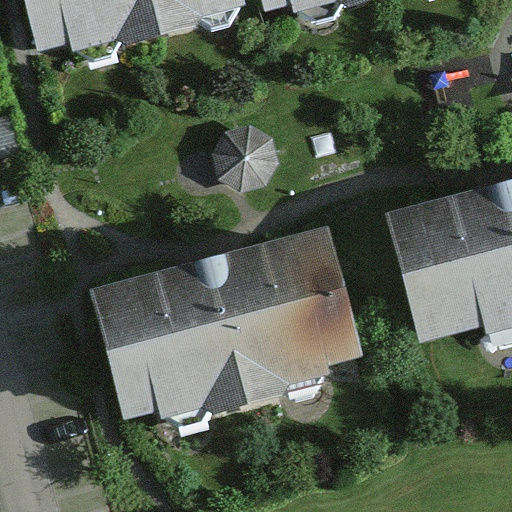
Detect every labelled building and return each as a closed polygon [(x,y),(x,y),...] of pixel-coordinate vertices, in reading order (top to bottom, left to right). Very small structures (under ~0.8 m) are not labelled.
[(27,0),(42,53),(243,0),(27,0)] [(261,0),(266,17),(332,0),(261,0)] [(272,126),(219,139),(232,190),(285,178),(272,126)] [(424,353),(511,329),(511,198),(392,230),(424,353)] [(334,242),(107,300),(137,420),(365,362),(334,242)]
